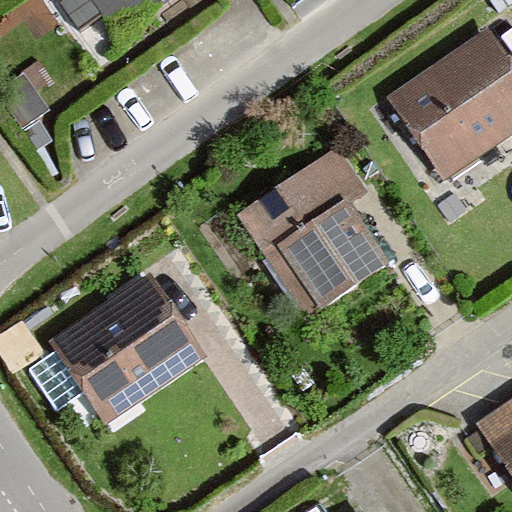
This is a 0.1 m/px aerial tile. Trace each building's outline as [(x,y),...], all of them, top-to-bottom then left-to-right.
[(74,0),(101,38),(153,0),(74,0)] [(511,65),(486,28),(385,97),(440,177),(511,128),(511,65)] [(329,147),(231,214),(298,311),(373,259),(339,209),(362,193),(329,147)] [(140,272),(39,341),(98,427),(199,358),(140,272)] [(511,396),(467,429),(511,490),(511,396)]
